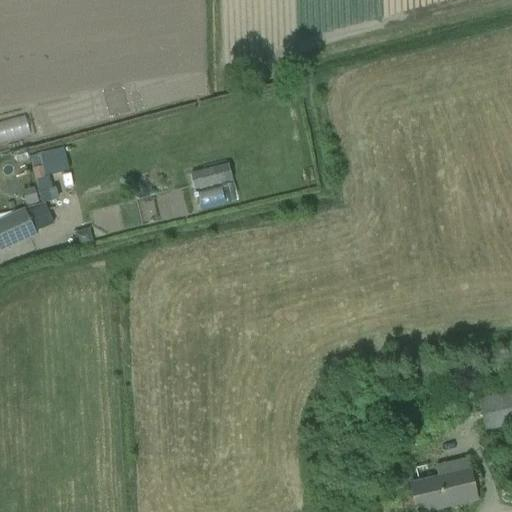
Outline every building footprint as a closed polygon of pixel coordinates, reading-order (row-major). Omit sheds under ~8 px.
[(229,165),(190,175),(194,192),(233,182),(229,165)] [(41,168),(32,170),(41,205),(43,204),(54,202),(48,178),(44,179),(41,168)] [(34,190),(23,192),(26,206),(37,203),(34,190)] [(0,253),(36,237),(34,233),(53,225),(43,204),(41,205),(26,209),(0,220),(0,253)] [(87,231),(74,234),(78,247),(90,243),(87,231)] [(511,393),(478,401),(481,413),(485,432),(511,425),(511,393)] [(416,511),(432,511),(477,502),(468,461),(433,469),(435,480),(410,486),(416,511)]
